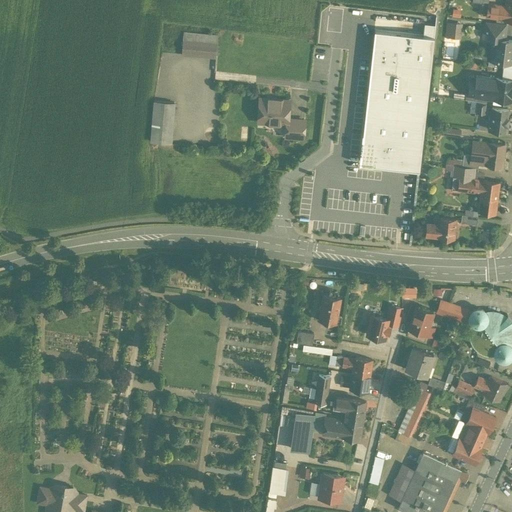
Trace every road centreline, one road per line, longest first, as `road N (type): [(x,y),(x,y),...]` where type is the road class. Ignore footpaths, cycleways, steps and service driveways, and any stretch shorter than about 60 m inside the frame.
road 1 (secondary): [(278,249),(154,236),(0,263)]
road 2 (secondary): [(511,268),(449,270),(278,249)]
road 3 (residential): [(278,249),(286,184),(325,145),(336,49)]
road 4 (residential): [(355,511),(391,350),(343,343)]
